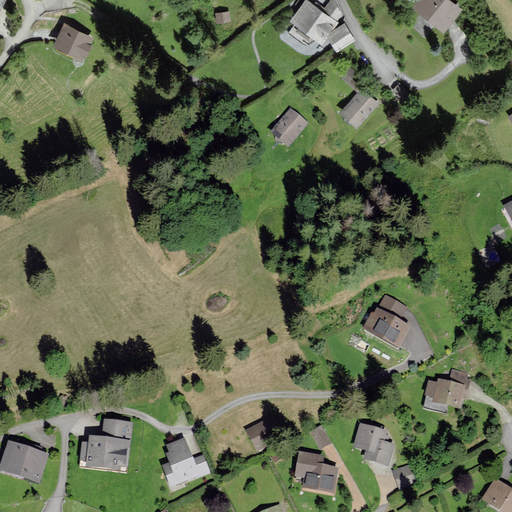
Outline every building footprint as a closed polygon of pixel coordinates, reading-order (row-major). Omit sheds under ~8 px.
[(335,22),(341,14),(332,0),(331,0),(325,10),(316,3),(314,6),(307,1),(292,21),(323,43),(337,23),(335,22)] [(448,0),(419,0),(414,7),(444,30),(461,9),(448,0)] [(67,22),(55,44),(84,60),(96,38),(67,22)] [(331,36),(338,49),(355,40),(348,27),(331,36)] [(350,84),(352,83),(361,91),(343,110),(359,126),(380,104),(365,89),(367,88),(356,78),(358,76),(348,66),(340,74),(350,84)] [(403,82),(394,90),(407,104),(416,96),(403,82)] [(292,110),(273,135),(290,148),(310,124),(292,110)] [(399,346),(410,327),(398,320),(405,307),(386,296),(375,317),(372,315),(365,327),(371,331),(399,346)] [(466,398),(468,389),(464,389),(467,373),(453,370),(450,382),(439,379),(439,383),(429,381),(426,394),(435,396),(434,400),(459,406),(461,397),(466,398)] [(248,431),(257,450),(287,434),(277,416),(248,431)] [(132,426),(105,424),(103,441),(90,440),(89,447),(83,446),(81,464),(87,464),(87,470),(127,474),(132,426)] [(368,452),(365,461),(390,467),(395,447),(386,445),(389,434),(362,427),(356,449),(368,452)] [(330,445),(321,429),(312,435),(321,450),(330,445)] [(170,456),(166,457),(170,466),(163,469),(171,489),(209,475),(202,459),(192,463),(184,442),(167,449),(170,456)] [(18,443),(17,447),(9,445),(1,472),(40,484),(48,458),(40,455),(41,451),(18,443)] [(322,468),(323,460),(300,456),(296,478),(308,481),(307,488),(321,491),(320,493),(334,496),(338,471),(322,468)] [(413,466),(394,473),(401,492),(420,485),(413,466)] [(511,511),(511,490),(496,480),(485,498),(507,511),(511,511)]
